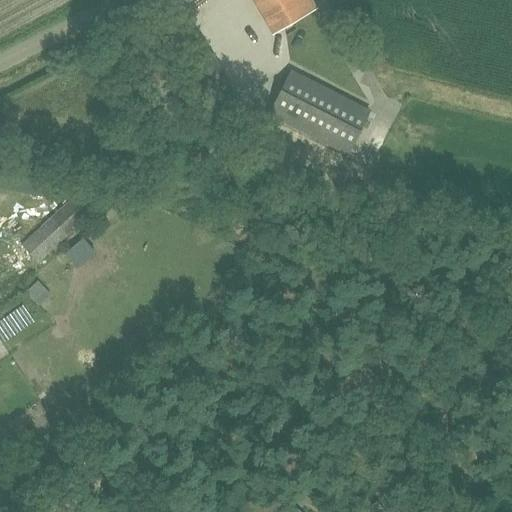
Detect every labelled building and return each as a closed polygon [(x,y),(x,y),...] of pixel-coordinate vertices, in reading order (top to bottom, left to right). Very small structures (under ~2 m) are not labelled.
[(265,0),(282,27),(312,9),(306,0),(265,0)] [(178,6),(160,18),(178,46),(196,34),(178,6)] [(200,41),(177,56),(211,110),(234,96),(200,41)] [(267,115),(346,155),(368,112),(290,72),(267,115)] [(36,264),(105,201),(89,183),(20,246),(36,264)] [(43,283),(31,294),(44,307),(56,296),(43,283)]
